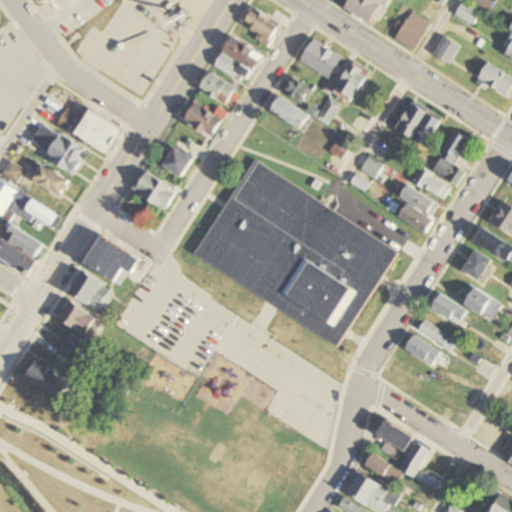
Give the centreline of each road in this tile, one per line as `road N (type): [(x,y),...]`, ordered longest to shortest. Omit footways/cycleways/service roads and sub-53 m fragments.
road 1 (residential): [(511,132),(371,354),(345,455),(311,511)]
road 2 (residential): [(0,353),(230,0)]
road 3 (residential): [(157,250),(316,0)]
road 4 (residential): [(511,137),(299,0)]
road 5 (residential): [(511,479),(360,381)]
